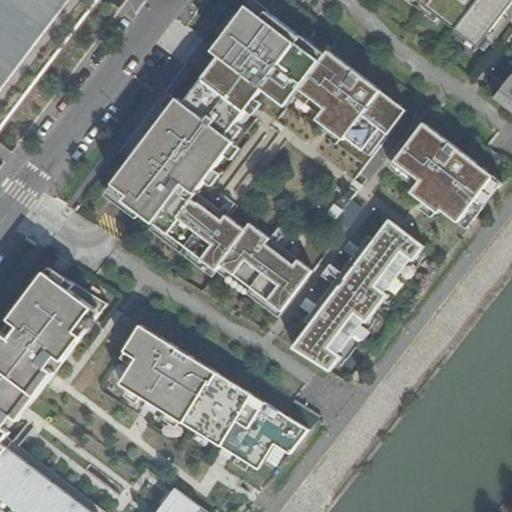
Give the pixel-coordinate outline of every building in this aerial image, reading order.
[(0,0),(0,136),(102,0),(0,0)] [(264,17),(268,12),(269,11),(254,0),(250,6),(264,17)] [(511,0),(417,0),(423,0),(429,4),(427,7),(467,38),(480,47),(485,39),(492,45),(498,37),(493,33),(498,25),(497,24),(511,4),(511,0)] [(390,134),(409,110),(330,51),(323,61),(300,43),(303,39),(268,12),(264,17),(250,6),(216,50),(223,55),(266,88),(290,106),(303,89),(354,128),(347,137),(365,151),(382,128),(390,134)] [(480,47),(467,38),(463,44),(475,53),(480,47)] [(223,55),(205,78),(248,111),(266,88),(223,55)] [(511,76),(495,99),(511,111),(511,76)] [(189,188),(248,111),(205,78),(117,194),(218,271),(223,265),(284,312),(314,272),(300,261),(296,266),(268,244),(272,240),(251,224),(247,230),(228,216),(224,221),(200,203),(199,205),(193,200),(198,195),(189,188)] [(485,207),(504,183),(426,123),(397,161),(448,200),(442,209),(460,223),(477,200),(485,207)] [(336,204),(330,213),(337,219),(344,210),(336,204)] [(415,261),(426,246),(390,220),(379,235),(384,238),(363,267),(358,263),(329,302),(334,305),(312,334),(307,330),(295,347),(331,374),(343,357),(340,354),(365,321),(368,323),(390,295),(386,292),(411,259),(415,261)] [(18,345),(56,374),(110,305),(51,269),(6,328),(22,339),(18,345)] [(277,444),(293,454),(311,430),(145,325),(128,352),(140,360),(125,384),(261,470),(277,444)] [(0,350),(47,386),(56,374),(18,345),(22,339),(6,328),(0,335),(0,350)] [(0,368),(38,398),(47,386),(0,350),(0,368)] [(0,405),(14,416),(21,421),(38,398),(0,368),(0,405)] [(0,508),(5,511),(93,511),(0,441),(0,434),(14,416),(0,405),(0,508)] [(160,511),(208,511),(178,489),(160,511)]
